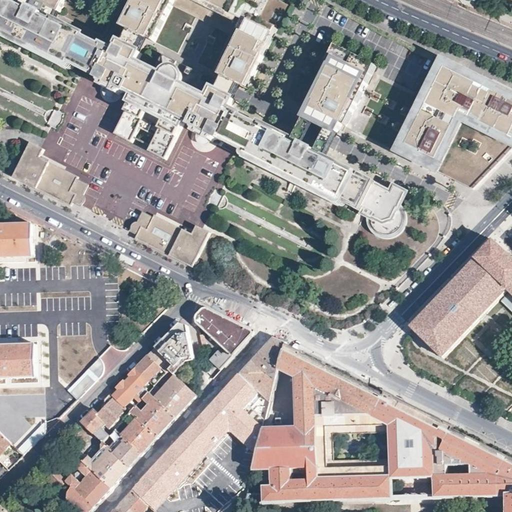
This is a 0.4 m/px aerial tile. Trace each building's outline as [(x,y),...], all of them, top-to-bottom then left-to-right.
[(203,75),(163,55),(161,60),(155,72),(138,63),(143,54),(122,44),(118,53),(105,47),(104,50),(84,40),(85,37),(56,22),(54,25),(42,19),(44,16),(32,10),(30,13),(19,7),(20,4),(10,0),(0,0),(0,31),(70,67),(72,64),(99,78),(99,80),(104,82),(104,83),(105,83),(104,84),(105,84),(106,86),(105,88),(122,96),(122,95),(125,94),(128,95),(129,92),(136,96),(117,135),(132,143),(134,139),(152,148),(150,152),(167,160),(186,121),(194,125),(193,127),(196,129),(196,130),(197,132),(196,134),(213,143),(214,141),(217,141),(217,140),(219,141),(221,138),(249,153),(247,156),(341,205),(342,202),(358,210),(363,212),(367,214),(366,219),(369,225),(375,233),(383,236),(392,236),(400,232),(405,224),(407,216),(405,209),(401,206),(407,196),(394,189),(391,196),(355,177),(356,174),(327,159),(325,162),(314,156),(316,153),(303,146),(302,149),(291,144),(292,141),(265,126),(264,129),(243,119),(244,117),(232,111),(237,102),(216,91),(212,100),(195,92),(203,75)] [(39,2),(34,10),(45,16),(50,7),(60,12),(67,0),(66,0),(34,0),(36,0),(39,2)] [(146,0),(140,14),(135,11),(132,17),(137,19),(131,31),(132,31),(155,43),(174,6),(239,39),(220,75),(226,78),(243,86),(249,75),(253,77),(256,72),(252,69),(272,28),(256,21),(252,18),(261,0),(146,0)] [(140,0),(135,11),(140,14),(146,0),(140,0)] [(266,0),(261,0),(252,18),(256,21),(266,0)] [(127,28),(131,31),(137,19),(132,17),(127,28)] [(277,30),(272,28),(252,69),(256,72),(277,30)] [(337,46),(328,64),(333,67),(342,49),(337,46)] [(313,109),(309,119),(339,134),(341,130),(350,112),(354,113),(368,85),(362,83),(371,64),(342,49),(333,67),(328,64),(311,98),(314,100),(310,108),(313,109)] [(447,69),(444,60),(398,152),(475,190),(474,182),(407,149),(447,69)] [(511,93),(444,60),(447,69),(511,100),(511,142),(474,182),(475,190),(511,151),(511,93)] [(371,64),(362,83),(368,85),(377,66),(371,64)] [(511,100),(447,69),(407,149),(474,182),(511,142),(511,100)] [(253,77),(249,75),(243,86),(248,89),(253,77)] [(354,113),(350,112),(341,130),(344,132),(354,113)] [(79,177),(41,158),(44,153),(31,146),(14,178),(71,208),(74,203),(80,207),(84,200),(84,196),(90,186),(77,179),(79,177)] [(194,235),(167,222),(157,216),(156,218),(144,213),(137,226),(133,224),(129,232),(138,236),(136,240),(194,269),(211,234),(197,228),(194,235)] [(0,259),(36,259),(36,240),(42,240),(42,229),(36,229),(36,225),(11,225),(11,220),(2,219),(2,226),(0,225),(0,259)] [(511,257),(495,241),(478,258),(410,328),(442,360),(509,291),(511,294),(511,257)] [(196,319),(196,320),(221,343),(208,357),(221,369),(233,357),(254,334),(254,333),(254,332),(253,332),(228,320),(209,311),(205,310),(202,311),(200,312),(198,314),(197,316),(196,319)] [(187,362),(195,361),(188,325),(180,323),(177,326),(156,348),(165,357),(174,365),(170,369),(176,374),(187,362)] [(250,384),(269,402),(279,368),(285,344),(286,341),(277,338),(275,338),(274,338),(258,355),(240,375),(250,384)] [(398,397),(387,392),(384,395),(291,347),(285,344),(279,368),(296,377),(297,428),(263,427),(253,464),(265,464),(266,497),(286,497),(286,495),(376,494),(376,497),(394,497),(394,475),(437,475),(438,496),(454,496),(454,494),(509,494),(509,511),(511,511),(511,459),(452,429),(454,426),(398,397)] [(0,381),(6,381),(6,387),(13,387),(13,381),(38,381),(37,348),(0,348),(0,381)] [(161,362),(165,357),(156,348),(140,363),(136,367),(142,374),(149,381),(151,379),(164,365),(161,362)] [(100,357),(89,368),(98,378),(104,372),(104,367),(103,362),(100,357)] [(156,384),(170,369),(174,365),(165,357),(161,362),(164,365),(151,379),(156,384)] [(134,378),(128,383),(143,398),(149,392),(144,387),(146,384),(149,381),(142,374),(136,367),(130,374),(134,378)] [(187,406),(197,395),(176,374),(170,369),(156,384),(154,386),(160,391),(154,397),(177,417),(187,406)] [(94,382),(87,375),(70,393),(77,399),(94,382)] [(240,375),(233,382),(244,392),(250,384),(240,375)] [(121,391),(116,397),(127,408),(131,411),(134,408),(129,402),(134,397),(139,402),(142,399),(143,398),(128,383),(124,380),(117,387),(121,391)] [(154,386),(149,381),(146,384),(151,389),(154,386)] [(190,429),(133,490),(151,507),(204,450),(228,424),(256,450),(263,427),(266,413),(244,392),(233,382),(190,429)] [(151,389),(149,392),(154,397),(160,391),(154,386),(151,389)] [(134,408),(131,411),(159,437),(167,428),(177,417),(154,397),(149,392),(143,398),(142,399),(148,404),(143,410),(137,404),(134,408)] [(99,413),(112,425),(127,408),(116,397),(111,393),(106,399),(107,405),(99,413)] [(137,404),(139,402),(134,397),(129,402),(134,408),(137,404)] [(148,404),(142,399),(139,402),(137,404),(143,410),(148,404)] [(119,425),(125,418),(131,411),(127,408),(112,425),(115,428),(119,425)] [(109,435),(115,428),(112,425),(99,413),(95,409),(88,417),(82,423),(103,442),(109,435)] [(131,411),(125,418),(131,424),(125,431),(119,425),(115,428),(123,435),(143,454),(152,443),(159,437),(131,411)] [(131,424),(125,418),(119,425),(125,431),(131,424)] [(123,435),(115,428),(109,435),(117,441),(110,448),(130,467),(136,461),(143,454),(123,435)] [(0,455),(11,444),(0,433),(0,455)] [(73,452),(63,442),(58,448),(68,457),(73,452)] [(110,448),(104,442),(108,449),(96,463),(80,448),(75,453),(84,462),(111,488),(121,477),(130,467),(110,448)] [(46,459),(42,463),(62,482),(64,484),(68,480),(46,459)] [(73,474),(68,480),(73,485),(95,505),(102,497),(111,488),(84,462),(80,467),(92,479),(86,486),(73,474)] [(38,468),(57,487),(62,482),(42,463),(38,468)] [(83,511),(88,511),(95,505),(73,485),(69,490),(68,497),(83,511)] [(259,487),(246,487),(243,501),(259,501),(259,500),(259,487)] [(124,499),(116,508),(119,511),(141,511),(145,508),(149,511),(152,511),(154,510),(151,507),(133,490),(124,499)]
